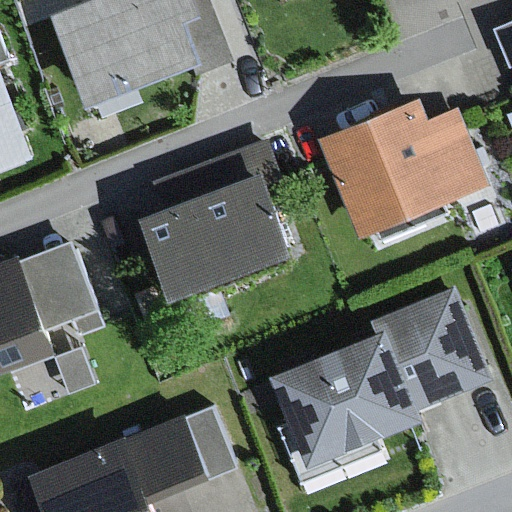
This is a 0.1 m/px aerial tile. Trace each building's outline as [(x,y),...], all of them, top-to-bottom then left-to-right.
[(203,0),(116,0),(66,21),(101,109),(215,63),(200,25),(212,20),(203,0)] [(511,25),(502,30),(511,51),(511,25)] [(0,26),(0,65),(9,62),(15,60),(1,26),(0,26)] [(0,65),(0,176),(47,159),(9,62),(0,65)] [(437,102),(334,141),(372,239),(502,189),(472,112),(445,122),(437,102)] [(159,181),(173,216),(280,174),(288,171),(275,136),(159,181)] [(173,216),(157,222),(189,304),(225,290),(312,256),(280,174),(173,216)] [(79,243),(32,261),(56,326),(77,318),(85,337),(112,326),(79,243)] [(32,261),(0,272),(0,375),(66,352),(56,326),(32,261)] [(391,317),(398,333),(429,409),(499,380),(461,288),(391,317)] [(225,290),(189,304),(198,330),(234,316),(225,290)] [(77,318),(56,326),(66,352),(81,392),(103,384),(85,337),(77,318)] [(398,333),(279,381),(316,473),(435,425),(429,409),(398,333)] [(219,405),(139,438),(166,504),(246,470),(219,405)] [(139,438),(45,478),(60,511),(169,511),(166,504),(139,438)]
